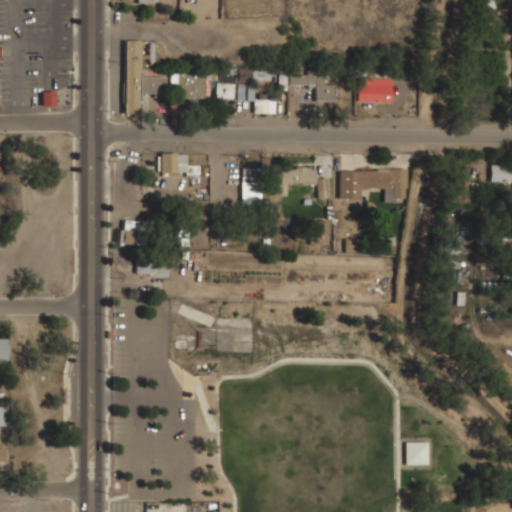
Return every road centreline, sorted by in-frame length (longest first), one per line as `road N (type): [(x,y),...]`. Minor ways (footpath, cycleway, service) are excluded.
road 1 (residential): [(511,136),(0,130)]
road 2 (secondary): [(85,0),(83,511)]
road 3 (secondary): [(97,511),(97,0)]
